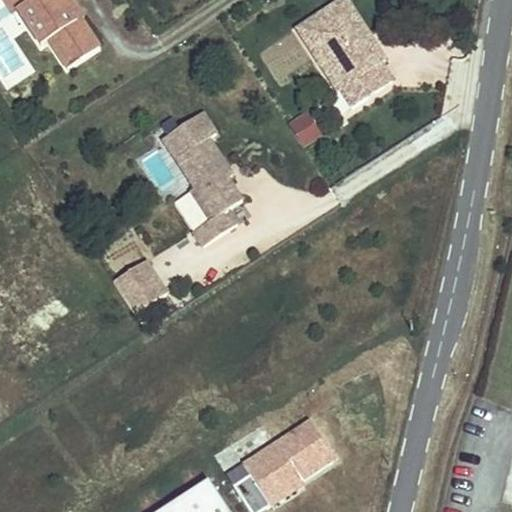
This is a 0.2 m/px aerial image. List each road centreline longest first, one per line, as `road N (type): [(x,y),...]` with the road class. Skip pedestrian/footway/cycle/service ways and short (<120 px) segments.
road 1 (unclassified): [(400,511),(466,223),(502,0)]
road 2 (unknown): [(492,85),(210,261)]
